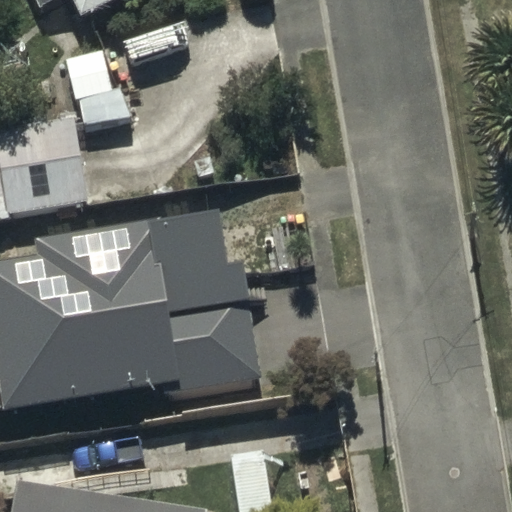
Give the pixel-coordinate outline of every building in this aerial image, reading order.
[(37,0),(40,6),(53,0),(72,0),(83,20),(123,0),(37,0)] [(104,50),(66,58),(81,125),(127,115),(120,88),(113,89),(104,50)] [(0,217),(89,202),(74,117),(0,129),(0,217)] [(256,392),(227,234),(0,275),(0,385),(10,437),(256,392)] [(187,511),(14,483),(8,511),(187,511)]
